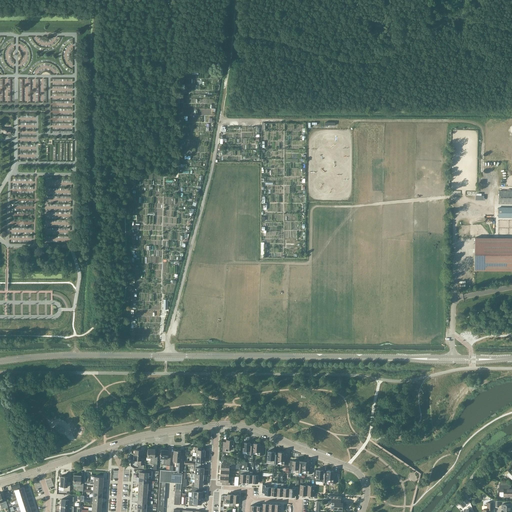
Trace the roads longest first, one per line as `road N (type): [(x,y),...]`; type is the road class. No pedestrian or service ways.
road 1 (track): [(488,170),(481,130),(459,118),(220,118),(166,340)]
road 2 (secondary): [(0,360),(411,358)]
road 3 (residential): [(347,465),(260,430),(217,424)]
